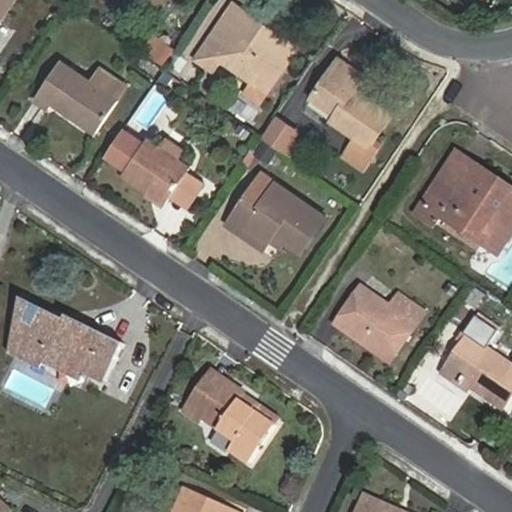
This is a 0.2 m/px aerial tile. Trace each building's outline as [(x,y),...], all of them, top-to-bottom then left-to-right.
[(0,0),(0,35),(21,4),(14,0),(0,0)] [(147,0),(166,12),(173,0),(147,0)] [(237,11),(221,35),(233,44),(250,20),(237,11)] [(233,44),(221,35),(200,65),(217,77),(226,64),(259,86),(251,99),(265,108),(300,54),(250,20),(233,44)] [(185,87),(198,73),(179,56),(166,69),(185,87)] [(344,61),(339,69),(363,86),(368,78),(344,61)] [(363,86),(339,69),(317,101),(341,118),(337,124),(361,139),(376,148),(373,153),(379,157),(388,143),(382,140),(396,117),(370,100),(367,105),(355,97),(359,92),(363,86)] [(91,125),(89,128),(104,138),(124,107),(67,70),(41,108),(58,118),(63,111),(65,107),(91,125)] [(370,100),(359,92),(355,97),(367,105),(370,100)] [(63,111),(89,128),(91,125),(65,107),(63,111)] [(298,139),(277,125),(266,142),(286,156),(298,139)] [(376,148),(361,139),(351,155),(371,168),(379,157),(373,153),(376,148)] [(186,168),(168,157),(154,147),(130,182),(173,212),(177,206),(187,191),(200,199),(210,185),(186,168)] [(175,147),(168,157),(186,168),(192,159),(175,147)] [(511,192),(466,161),(460,170),(511,205),(511,192)] [(511,205),(460,170),(426,219),(440,229),(447,219),(501,255),(511,238),(511,205)] [(281,238),(291,245),(309,256),(332,223),(268,179),(251,204),(265,213),(252,233),(274,248),(277,244),(281,238)] [(187,191),(177,206),(190,215),(200,199),(187,191)] [(265,213),(251,204),(233,230),(269,255),(274,248),(252,233),(265,213)] [(287,250),(291,245),(281,238),(277,244),(287,250)] [(389,316),(393,310),(368,292),(363,298),(389,316)] [(375,341),(401,359),(430,316),(403,296),(393,310),(389,316),(363,298),(342,330),(370,348),(375,341)] [(71,325),(74,320),(29,299),(16,347),(52,364),(57,353),(97,372),(125,385),(143,349),(94,325),(89,334),(71,325)] [(75,316),(74,320),(71,325),(89,334),(94,325),(75,316)] [(511,416),(511,415),(511,366),(494,354),(506,336),(484,320),(471,339),(475,343),(454,376),(511,416)] [(396,366),(401,359),(375,341),(370,348),(396,366)] [(52,364),(16,347),(12,362),(64,386),(68,377),(90,387),(97,372),(57,353),(52,364)] [(249,462),(274,425),(240,401),(245,393),(227,381),(225,385),(208,373),(183,408),(200,420),(203,416),(235,438),(229,447),(249,462)] [(240,401),(274,425),(279,418),(245,393),(240,401)] [(246,511),(247,511),(187,487),(176,511),(246,511)] [(390,511),(364,500),(358,511),(390,511)]
